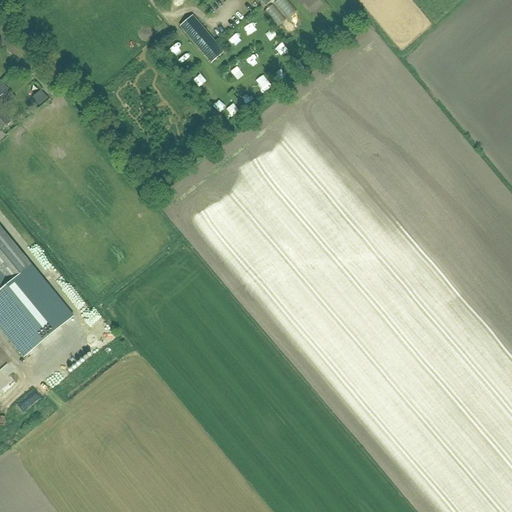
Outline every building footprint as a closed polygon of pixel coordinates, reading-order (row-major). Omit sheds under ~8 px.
[(211,64),(225,53),(192,15),(179,26),(211,64)] [(30,98),(38,107),(50,98),(42,89),(30,98)] [(9,123),(0,112),(0,130),(0,131),(9,123)] [(74,317),(0,227),(0,325),(25,356),(74,317)] [(83,296),(74,303),(79,310),(88,303),(83,296)] [(112,347),(121,339),(118,336),(109,344),(112,347)]
